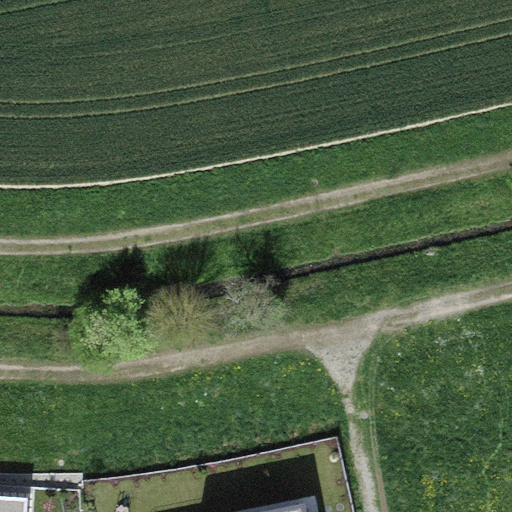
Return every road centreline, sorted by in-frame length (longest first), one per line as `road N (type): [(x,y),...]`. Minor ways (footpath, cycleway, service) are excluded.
road 1 (track): [(0,246),(172,240),(511,163)]
road 2 (track): [(0,415),(112,415),(347,379)]
road 3 (track): [(347,379),(511,342)]
road 4 (track): [(347,379),(370,511)]
